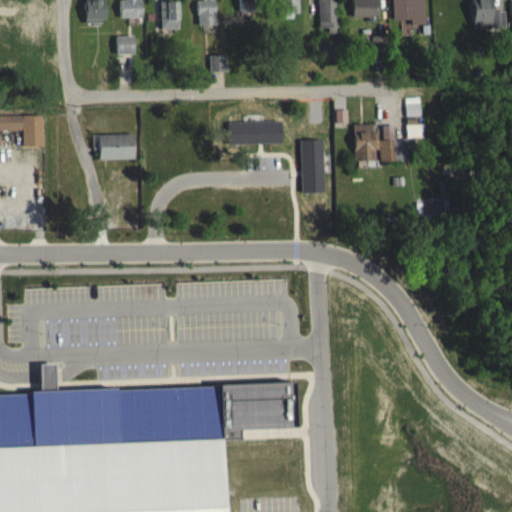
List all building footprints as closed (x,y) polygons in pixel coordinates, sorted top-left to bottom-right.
[(83,0),(84,21),(100,21),(99,17),(103,17),(102,0),(83,0)] [(119,0),(119,16),(140,15),(139,0),(119,0)] [(159,0),(176,0),(177,27),(159,28),(159,0)] [(195,0),(213,0),(214,23),(197,23),(197,13),(195,13),(195,0)] [(238,0),(238,9),(255,8),(255,0),(238,0)] [(278,0),(279,11),(297,11),(296,0),(278,0)] [(316,0),(334,0),(335,25),(317,26),(316,0)] [(350,0),(376,0),(376,15),(350,15),(350,0)] [(390,0),(421,0),(422,23),(408,23),(408,17),(391,18),(390,0)] [(470,0),(471,27),(489,27),(489,26),(504,25),(503,10),(496,10),(488,10),(488,0),(470,0)] [(115,34),(132,34),(133,52),(115,52),(115,34)] [(370,34),(379,34),(384,34),(385,50),(370,50),(370,34)] [(312,38),(315,38),(340,37),(341,54),(313,56),(312,38)] [(208,53),(224,52),(225,69),(209,70),(208,53)] [(403,101),(417,101),(418,113),(404,114),(403,101)] [(344,108),(345,121),(333,121),(333,108),(344,108)] [(404,121),(418,120),(418,108),(403,109),(404,121)] [(40,119),(0,119),(0,135),(20,135),(20,151),(41,151),(40,119)] [(405,137),(406,158),(378,159),(378,157),(372,157),(372,158),(352,159),(351,122),(371,122),(371,129),(376,129),(376,138),(385,137),(405,137)] [(404,123),(422,122),(423,135),(404,136),(404,123)] [(278,125),(224,127),(225,149),(279,148),(278,125)] [(96,132),(131,131),(132,157),(97,158),(96,132)] [(320,197),(319,144),(297,144),(298,197),(320,197)] [(290,381),(291,426),(236,428),(237,437),(216,438),(218,511),(0,511),(0,393),(26,392),(26,390),(37,390),(36,363),(51,362),(52,388),(112,386),(112,389),(214,385),(214,383),(290,381)]
